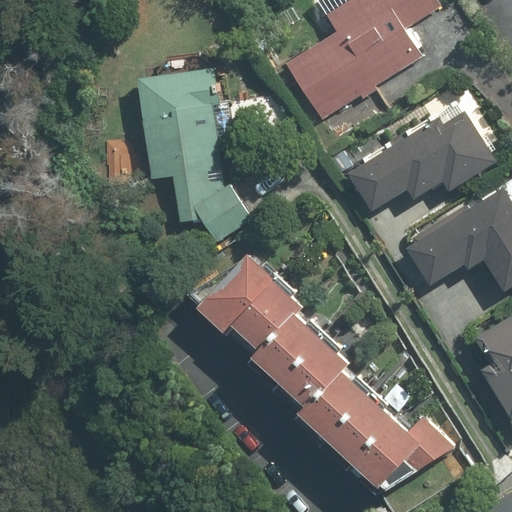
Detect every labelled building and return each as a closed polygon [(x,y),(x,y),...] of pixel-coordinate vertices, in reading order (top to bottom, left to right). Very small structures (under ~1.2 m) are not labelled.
[(346,30),(293,60),(324,115),(430,54),(412,24),(448,3),(445,0),(345,0),(333,7),(346,30)] [(236,182),(230,186),(228,165),(236,164),(222,64),(148,74),(162,174),(182,171),(187,218),(209,215),(225,239),(259,215),(236,182)] [(450,112),(359,166),(383,206),(418,185),(423,193),(454,175),(459,184),(506,156),(476,106),(454,119),(450,112)] [(511,282),(511,182),(417,237),(443,283),(495,253),(511,282)] [(421,422),(284,280),(289,276),(262,247),(209,298),(239,328),(245,322),(397,479),(414,463),(424,473),(460,439),(433,411),(421,422)] [(501,359),(492,365),(511,399),(511,315),(485,331),(501,359)]
